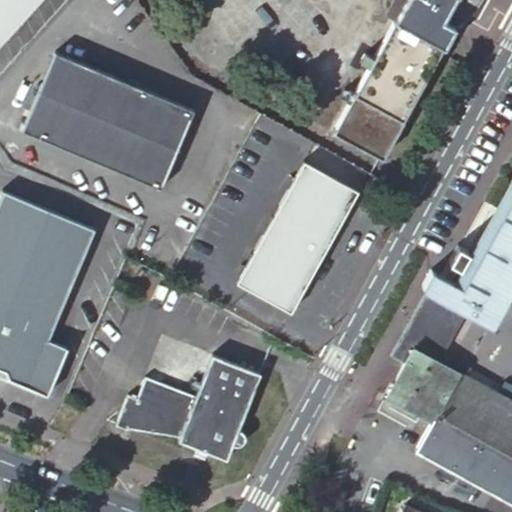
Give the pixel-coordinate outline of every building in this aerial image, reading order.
[(0,0),(0,44),(39,0),(0,0)] [(403,0),(332,129),(381,156),(443,44),(455,23),(444,16),(452,0),(403,0)] [(452,0),(444,16),(455,23),(458,23),(464,20),(470,14),(476,6),(479,0),(452,0)] [(195,110),(57,50),(23,128),(161,188),(195,110)] [(299,157),(231,279),(286,309),(353,187),(299,157)] [(511,181),(455,284),(428,269),(420,286),(425,289),(434,295),(459,309),(485,323),(511,275),(511,181)] [(45,335),(90,225),(0,188),(0,363),(3,365),(8,376),(44,391),(63,343),(45,335)] [(434,295),(425,289),(389,355),(405,364),(407,359),(401,355),(434,295)] [(511,402),(432,358),(459,309),(434,295),(401,355),(407,359),(405,364),(385,397),(437,425),(441,417),(511,456),(511,402)] [(236,434),(261,377),(212,355),(194,397),(144,375),(135,395),(127,391),(113,422),(123,427),(124,425),(178,436),(175,441),(197,450),(195,455),(203,458),(206,453),(224,461),(230,448),(236,450),(239,449),(241,447),(243,442),(243,439),(241,436),(236,434)]
